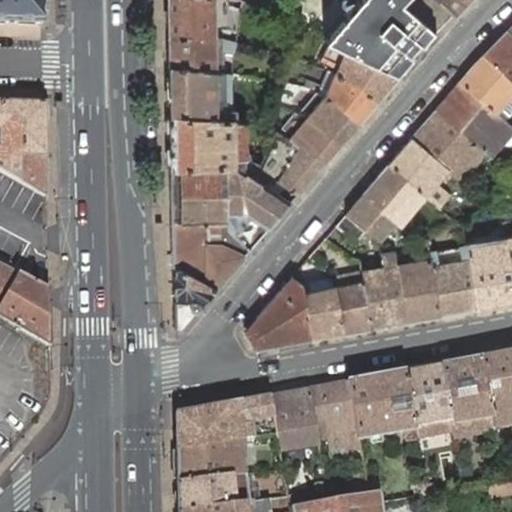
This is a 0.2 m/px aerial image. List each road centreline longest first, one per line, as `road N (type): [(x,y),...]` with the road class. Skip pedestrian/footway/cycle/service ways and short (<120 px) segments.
road 1 (tertiary): [(500,0),(419,82),(171,373)]
road 2 (primary): [(138,375),(128,0)]
road 3 (primary): [(90,60),(95,427)]
road 4 (residential): [(511,324),(251,371),(171,373)]
road 5 (primary): [(142,511),(138,375)]
